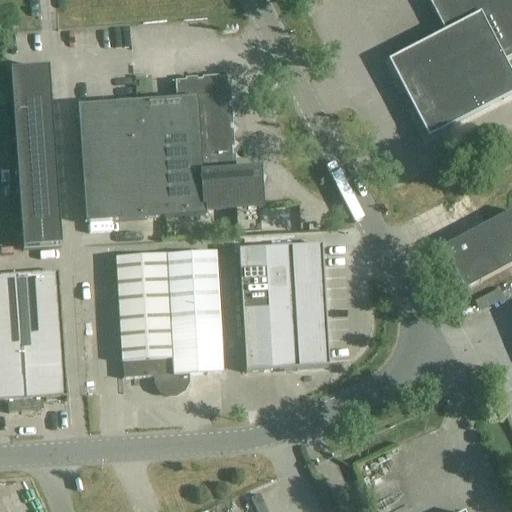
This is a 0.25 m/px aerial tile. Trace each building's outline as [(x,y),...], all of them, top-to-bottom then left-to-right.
[(511,0),(437,0),(433,2),(449,32),(389,63),(428,138),(511,94),(511,78),(503,62),(511,56),(511,0)] [(10,73),(22,252),(61,249),(48,70),(10,73)] [(194,82),(202,217),(260,214),(258,173),(234,175),(227,79),(194,82)] [(176,103),(137,105),(144,221),(202,217),(194,82),(174,83),(176,103)] [(86,225),(144,221),(137,105),(78,109),(86,225)] [(468,189),(472,197),(492,188),(488,180),(468,189)] [(511,212),(441,250),(463,292),(511,266),(511,212)] [(321,248),(238,252),(245,374),(328,369),(321,248)] [(215,254),(115,260),(121,365),(122,365),(123,381),(154,379),(155,387),(160,394),(167,398),(176,398),(184,393),(187,385),(187,377),(222,375),(215,254)] [(8,416),(42,414),(42,402),(66,401),(59,275),(0,278),(0,404),(7,404),(8,416)] [(295,479),(287,483),(297,505),(306,501),(295,479)] [(497,511),(507,511),(503,498),(494,501),(497,511)]
